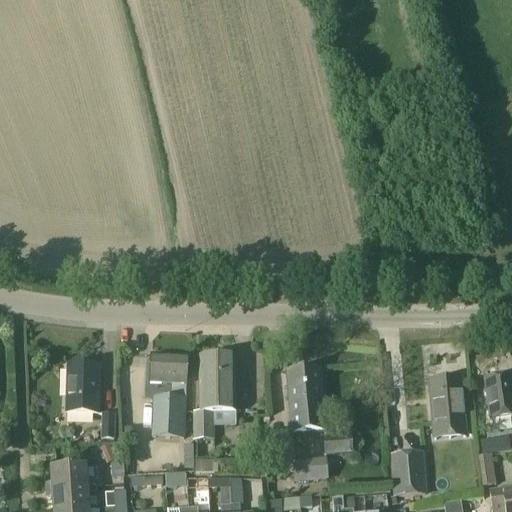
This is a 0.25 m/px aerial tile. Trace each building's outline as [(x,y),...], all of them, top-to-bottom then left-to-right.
[(150,357),(149,385),(186,386),(187,358),(150,357)] [(197,358),(197,415),(192,415),(193,444),(214,444),(214,429),(234,429),(234,415),(233,358),(197,358)] [(99,368),(66,367),(64,415),(97,416),(99,368)] [(318,370),(284,374),(289,436),(324,433),(318,370)] [(487,422),(511,418),(511,422),(511,395),(511,396),(509,377),(481,382),(487,422)] [(428,382),(432,427),(434,443),(464,441),(462,424),(458,379),(428,382)] [(185,401),(153,400),(151,440),(183,441),(185,401)] [(115,417),(102,416),(101,443),(115,443),(115,417)] [(88,448),(92,446),(94,442),(92,439),(88,437),(85,439),(83,442),(85,446),(88,448)] [(322,442),(324,459),(352,456),(351,439),(322,442)] [(495,441),(479,444),(481,458),(497,456),(495,441)] [(192,473),(192,449),(183,450),(184,473),(192,473)] [(117,462),(112,451),(90,452),(90,463),(105,463),(107,467),(117,462)] [(398,505),(406,505),(426,503),(420,452),(392,455),(398,505)] [(478,460),(482,492),(495,490),(491,458),(478,460)] [(292,463),(294,485),(328,483),(326,461),(292,463)] [(124,481),(123,473),(123,467),(111,466),(112,482),(124,481)] [(45,486),(45,493),(87,490),(86,467),(50,470),(51,486),(45,486)] [(164,479),(165,491),(175,491),(174,478),(164,479)] [(142,492),(162,491),(162,481),(142,482),(142,492)] [(142,482),(131,482),(132,491),(142,491),(142,482)] [(205,483),(206,493),(208,493),(208,492),(229,492),(230,483),(205,483)] [(511,511),(511,489),(487,493),(489,511),(511,511)] [(87,490),(45,493),(46,500),(52,499),(52,511),(76,511),(89,511),(87,490)] [(229,508),(240,507),(241,507),(240,493),(228,494),(229,508)] [(114,510),(113,511),(126,511),(125,494),(105,496),(107,511),(114,510)] [(311,500),(299,501),(300,511),(312,511),(311,500)] [(341,502),(342,511),(353,511),(352,501),(341,502)] [(268,505),(268,511),(297,511),(297,502),(268,505)] [(334,511),(342,511),(341,502),(333,503),(334,511)]
